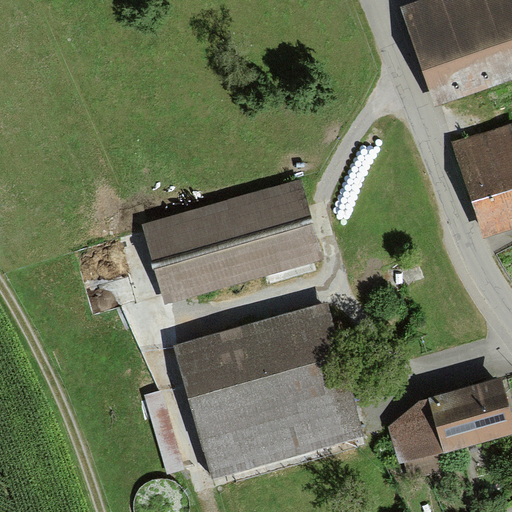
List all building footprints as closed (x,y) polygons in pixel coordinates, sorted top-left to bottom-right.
[(511,0),(437,0),(402,11),(432,110),(511,84),(511,0)] [(511,126),(454,145),(474,211),(511,199),(511,126)] [(299,176),(143,222),(167,302),(323,255),(299,176)] [(511,199),(474,211),(482,239),(511,231),(511,199)] [(324,296),(174,338),(212,473),(362,431),(324,296)] [(511,422),(511,410),(500,370),(430,391),(419,394),(388,423),(399,458),(406,456),(411,474),(443,465),(437,444),(511,422)] [(185,468),(160,386),(143,391),(168,473),(185,468)] [(189,511),(191,506),(190,497),(185,489),(179,483),(170,479),(161,478),(152,480),(144,485),(139,492),(135,501),(135,510),(135,511),(189,511)]
